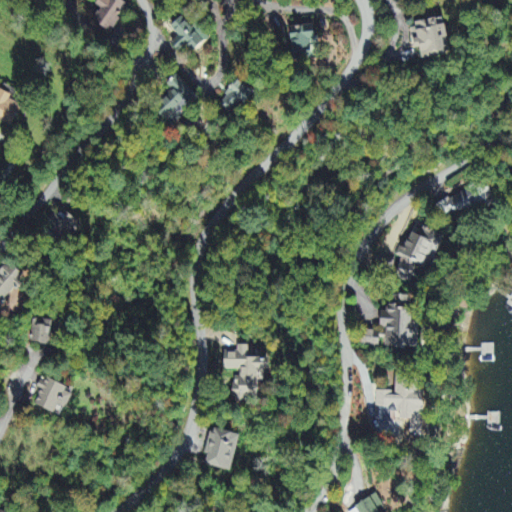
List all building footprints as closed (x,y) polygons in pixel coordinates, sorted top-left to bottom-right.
[(111,0),(112,0),(111,0),(102,0),(98,6),(103,9),(95,22),(113,34),(131,5),(123,0),(111,0)] [(199,24),(195,28),(185,18),(173,29),(180,37),(172,44),(181,53),(190,45),(197,53),(212,39),(199,24)] [(449,26),(441,27),(440,21),(414,25),(417,50),(423,49),(424,59),(452,56),(449,26)] [(313,41),(318,41),(317,27),(292,28),(293,57),(314,56),(313,41)] [(167,87),(173,92),(157,109),(175,125),(200,98),(177,77),(167,87)] [(219,105),(235,118),(255,95),(240,81),(219,105)] [(0,125),(1,123),(12,128),(22,107),(11,101),(13,96),(0,90),(0,125)] [(444,221),(485,201),(478,186),(437,206),(444,221)] [(57,216),(45,232),(67,249),(85,226),(65,210),(59,217),(57,216)] [(406,250),(400,248),(396,257),(402,260),(398,269),(413,276),(418,265),(427,268),(432,256),(436,257),(445,237),(423,227),(419,236),(414,234),(406,250)] [(0,311),(29,280),(12,264),(0,276),(0,311)] [(419,350),(419,324),(416,324),(416,309),(389,308),(389,313),(382,313),(382,330),(386,330),(386,349),(419,350)] [(30,344),(50,347),(54,323),(34,320),(30,344)] [(363,348),(380,348),(381,333),(364,332),(363,348)] [(251,360),(251,347),(238,347),(238,354),(227,354),(226,371),(237,371),(237,402),(256,403),(257,383),(264,383),(265,372),(274,372),(274,360),(251,360)] [(376,393),(376,409),(395,409),(395,413),(404,414),(404,419),(420,419),(421,378),(396,378),(395,394),(376,393)] [(64,418),(75,393),(45,380),(41,390),(43,391),(36,406),(64,418)] [(233,473),(241,435),(212,429),(205,467),(233,473)] [(359,511),(380,511),(380,510),(384,508),(379,497),(357,506),(359,511)]
